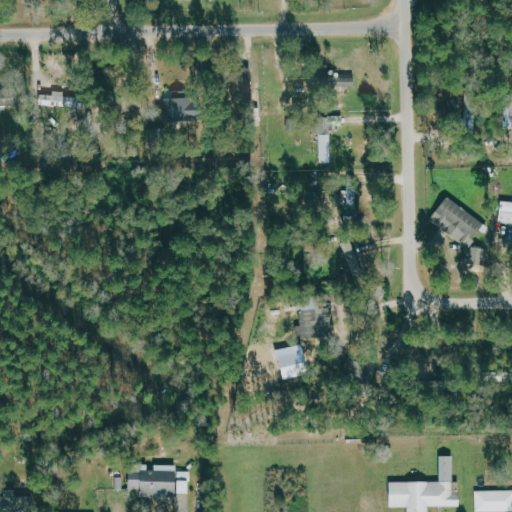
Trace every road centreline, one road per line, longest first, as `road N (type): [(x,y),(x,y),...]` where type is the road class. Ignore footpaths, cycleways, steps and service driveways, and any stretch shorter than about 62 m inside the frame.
road 1 (residential): [(408,27),(0,37)]
road 2 (residential): [(511,303),(432,306),(414,291),(407,0)]
